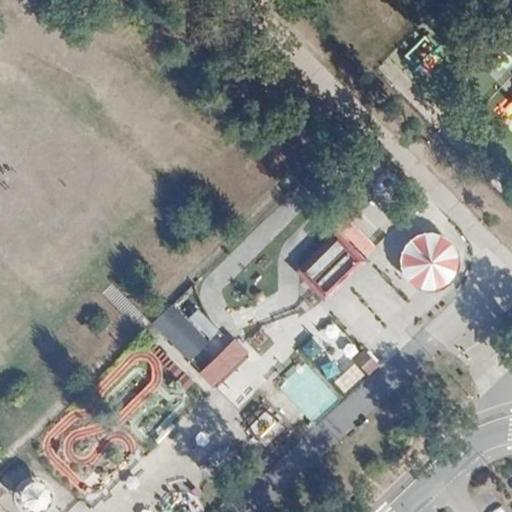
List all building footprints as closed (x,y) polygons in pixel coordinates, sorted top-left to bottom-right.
[(365,157),(356,159),(350,164),(347,173),(349,181),(355,188),(363,190),(372,189),(378,183),(381,174),(379,166),(373,159),(365,157)] [(426,236),(416,237),(407,241),(401,248),(397,257),(396,266),(398,275),(402,283),(409,289),(418,293),(427,294),(436,291),(444,287),(450,279),(454,270),(454,260),(451,251),(444,243),(436,238),(426,236)] [(332,240),(302,271),(326,295),(357,264),(332,240)] [(187,365),(206,347),(168,307),(149,325),(187,365)] [(238,346),(231,339),(196,374),(210,388),(245,354),(238,346)] [(361,349),(351,359),(365,374),(375,364),(361,349)] [(244,414),(281,449),(296,433),(258,399),(244,414)]
